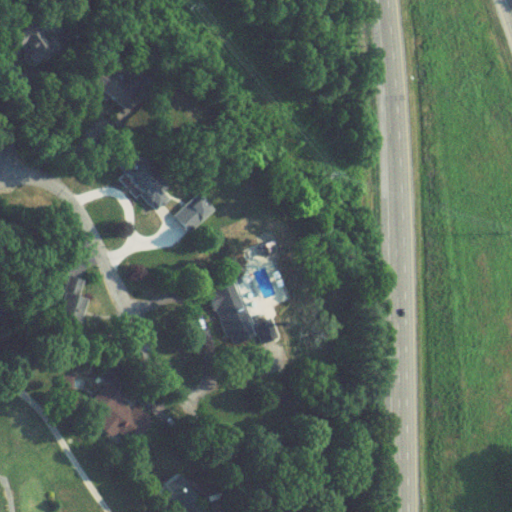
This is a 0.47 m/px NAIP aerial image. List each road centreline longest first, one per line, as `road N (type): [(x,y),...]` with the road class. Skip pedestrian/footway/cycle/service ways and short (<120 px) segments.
road 1 (motorway): [(384,0),(396,145),(404,511)]
road 2 (residential): [(0,177),(40,179),(71,205),(125,318),(270,511)]
road 3 (residential): [(125,318),(0,381)]
